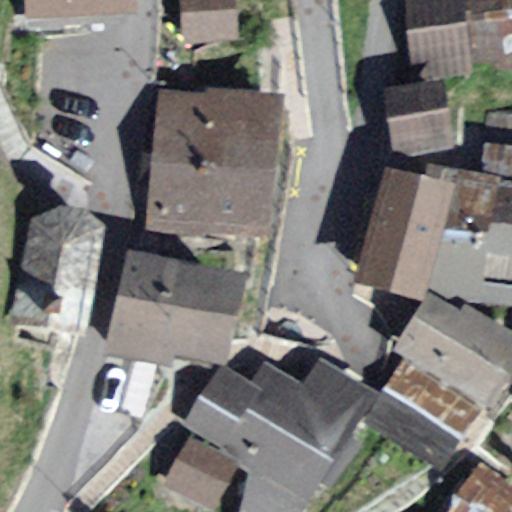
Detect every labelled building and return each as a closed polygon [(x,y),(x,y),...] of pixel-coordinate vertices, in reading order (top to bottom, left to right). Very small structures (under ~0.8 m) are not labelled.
[(235,0),(189,0),(191,33),(237,31),(235,0)] [(511,0),(430,0),(435,71),(511,66),(511,0)] [(480,91),(416,98),(423,156),(487,149),(480,91)] [(278,105),(168,95),(157,221),(267,231),(278,105)] [(511,172),(492,169),(469,290),(511,298),(511,172)] [(488,192),(412,172),(384,281),(459,301),(469,290),(488,192)] [(52,213),(34,224),(11,327),(82,335),(98,242),(94,226),(75,212),(52,213)] [(238,277),(132,254),(112,347),(164,358),(166,346),(221,358),(238,277)] [(511,428),(511,315),(469,290),(411,388),(504,442),(511,428)] [(281,381),(239,370),(208,430),(277,462),(266,511),(330,511),(368,467),(399,397),(342,365),(329,385),(292,365),(281,381)] [(237,511),(261,469),(212,441),(186,488),(229,511),(237,511)] [(511,511),(511,477),(499,469),(471,511),(511,511)]
